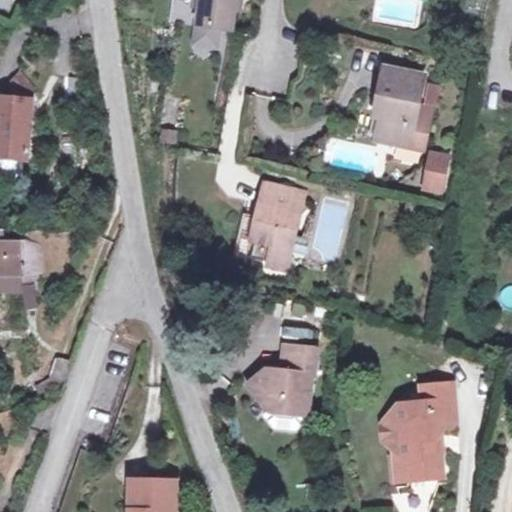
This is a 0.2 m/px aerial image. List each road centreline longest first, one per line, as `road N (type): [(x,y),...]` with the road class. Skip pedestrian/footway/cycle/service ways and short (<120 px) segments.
road 1 (residential): [(133,230),(27,511)]
road 2 (residential): [(133,230),(225,511)]
road 3 (residential): [(100,0),(133,230)]
